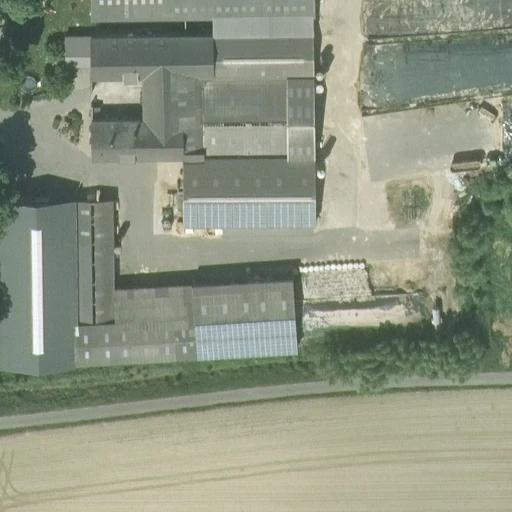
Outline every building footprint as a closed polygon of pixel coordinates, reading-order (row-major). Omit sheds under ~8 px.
[(312,31),(212,32),(213,72),(213,74),(287,73),(313,73),(312,31)] [(287,73),(213,74),(213,72),(212,32),(171,33),(171,73),(142,74),(142,87),(142,116),(144,116),(145,154),(181,154),(288,152),(288,133),(287,73)] [(171,33),(89,34),(90,68),(90,74),(142,74),(171,73),(171,33)] [(89,34),(64,34),(65,68),(90,68),(89,34)] [(314,133),(313,73),(287,73),(288,133),(314,133)] [(142,116),(142,87),(128,87),(128,116),(142,116)] [(511,104),(468,101),(465,145),(511,149),(511,104)] [(128,116),(91,117),(91,155),(145,154),(144,116),(142,116),(128,116)] [(182,222),(315,221),(314,133),(288,133),(288,152),(181,154),(182,222)] [(112,197),(72,197),(74,320),(114,320),(113,286),(112,197)] [(305,297),(425,287),(422,258),(303,268),(305,297)] [(191,281),(196,352),(296,346),(291,274),(191,281)] [(191,281),(113,286),(114,320),(114,358),(196,352),(191,281)] [(114,320),(74,320),(74,360),(114,358),(114,320)]
